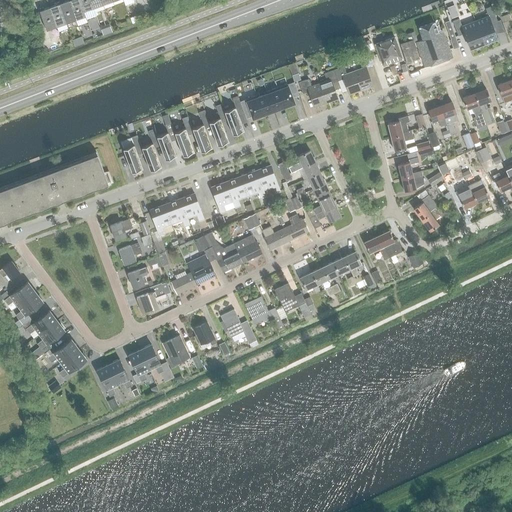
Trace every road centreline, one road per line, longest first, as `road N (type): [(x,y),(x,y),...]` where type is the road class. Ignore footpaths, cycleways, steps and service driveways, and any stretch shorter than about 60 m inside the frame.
road 1 (primary): [(0,108),(282,0)]
road 2 (residential): [(132,336),(360,225)]
road 3 (residential): [(84,212),(314,124)]
road 4 (residential): [(132,336),(92,348),(14,235)]
road 5 (track): [(369,511),(511,444)]
road 6 (residential): [(366,105),(511,52)]
road 7 (residential): [(393,211),(416,241),(432,247),(511,210)]
road 8 (residential): [(84,212),(132,336)]
